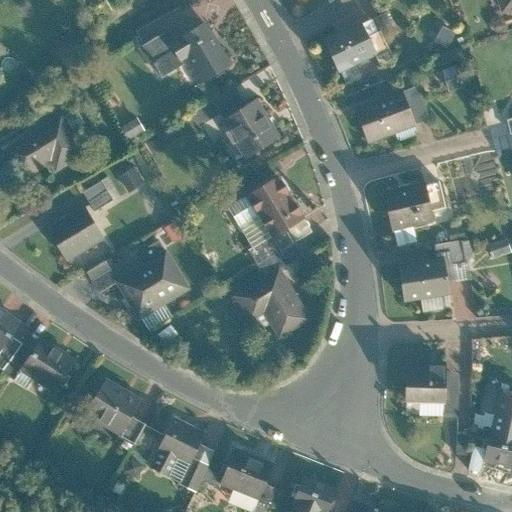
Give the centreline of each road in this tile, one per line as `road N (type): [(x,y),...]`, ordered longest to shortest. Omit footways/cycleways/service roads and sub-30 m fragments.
road 1 (residential): [(255,0),(326,145),(354,253),(355,336),(324,445)]
road 2 (residential): [(0,265),(148,365),(324,445)]
road 3 (residential): [(324,445),(511,504)]
